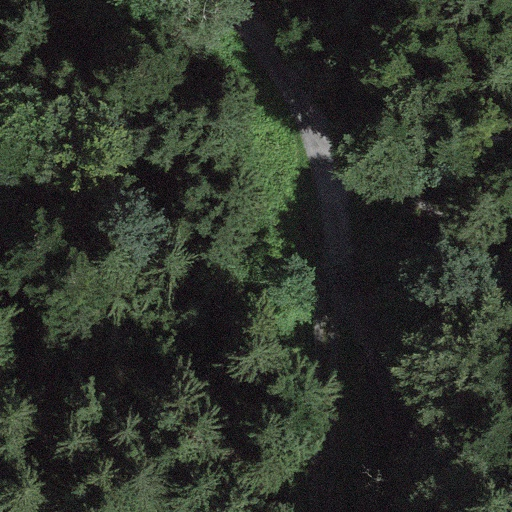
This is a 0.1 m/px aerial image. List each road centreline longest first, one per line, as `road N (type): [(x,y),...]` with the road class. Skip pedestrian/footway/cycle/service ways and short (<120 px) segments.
road 1 (track): [(233,0),(326,148),(432,511)]
road 2 (track): [(319,511),(342,212)]
road 3 (track): [(326,148),(436,239),(511,289)]
